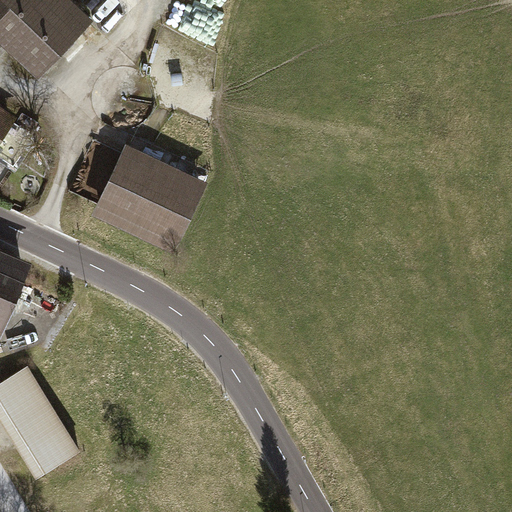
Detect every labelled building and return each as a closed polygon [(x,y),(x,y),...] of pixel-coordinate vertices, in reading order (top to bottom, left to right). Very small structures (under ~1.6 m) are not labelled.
[(0,0),(0,41),(37,76),(94,19),(74,0),(0,0)] [(120,21),(124,18),(125,14),(124,10),(121,7),(117,6),(113,8),(110,11),(110,16),(112,19),(116,21),(120,21)] [(105,35),(108,33),(110,29),(109,24),(106,22),(101,21),(97,22),(95,26),(95,30),(97,34),(101,36),(105,35)] [(183,70),(172,71),(173,82),(184,81),(183,70)] [(0,152),(15,162),(33,135),(13,121),(17,115),(0,103),(0,152)] [(207,179),(126,140),(93,212),(175,248),(207,179)] [(0,329),(1,331),(31,260),(0,245),(0,329)] [(27,366),(0,382),(0,398),(45,471),(80,450),(27,366)]
